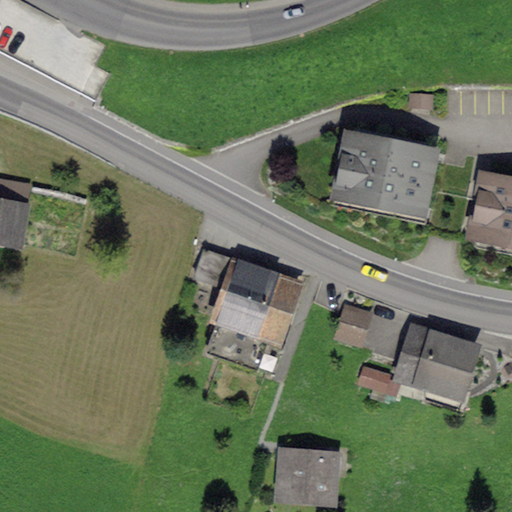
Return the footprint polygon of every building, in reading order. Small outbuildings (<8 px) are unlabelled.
[(83,84),(94,64),(95,64),(106,44),(21,0),(0,0),(0,50),(79,92),(83,84)] [(110,72),(95,64),(94,64),(83,84),(99,93),(110,72)] [(342,191),(418,206),(427,157),(422,156),(425,142),(355,128),(342,191)] [(0,239),(16,242),(26,185),(0,180),(0,239)] [(478,230),(511,237),(511,187),(487,183),(478,230)] [(275,342),(297,281),(204,249),(194,278),(227,289),(208,351),(256,368),(263,350),(269,352),(272,341),(275,342)] [(336,336),(360,343),(369,314),(345,306),(336,336)] [(471,347),(413,329),(398,376),(430,385),(426,398),(458,407),(461,395),(457,394),(471,347)] [(364,367),(360,382),(384,389),(389,375),(364,367)] [(332,457),(285,453),(282,495),(329,498),(332,457)]
